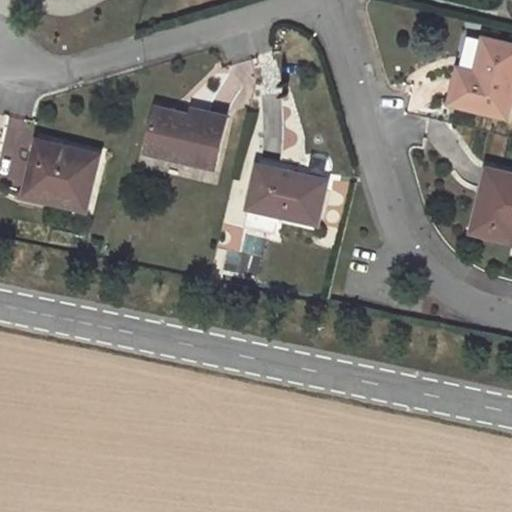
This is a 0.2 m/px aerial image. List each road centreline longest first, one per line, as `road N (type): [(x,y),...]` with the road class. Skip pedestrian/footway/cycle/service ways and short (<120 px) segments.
road 1 (tertiary): [(0,296),(511,405)]
road 2 (residential): [(333,0),(401,225),(465,298),(511,308)]
road 3 (residential): [(304,0),(52,72),(0,49)]
